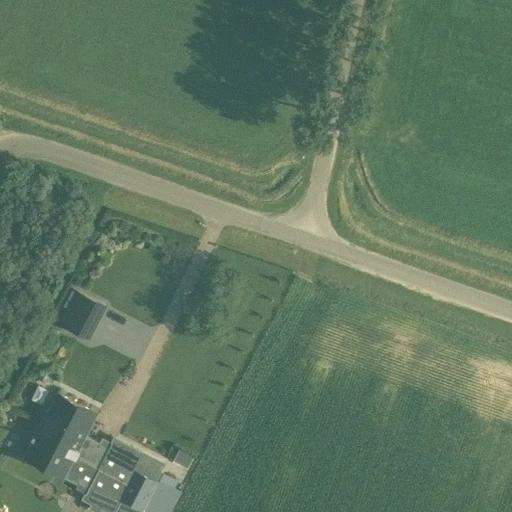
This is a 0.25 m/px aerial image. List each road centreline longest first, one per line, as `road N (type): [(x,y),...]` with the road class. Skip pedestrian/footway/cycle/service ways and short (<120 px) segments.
road 1 (unclassified): [(0,142),(304,239)]
road 2 (unclassified): [(304,239),(356,0)]
road 3 (unclassified): [(511,312),(304,239)]
